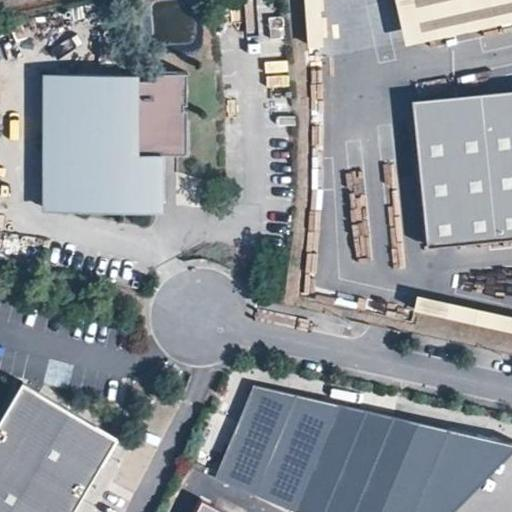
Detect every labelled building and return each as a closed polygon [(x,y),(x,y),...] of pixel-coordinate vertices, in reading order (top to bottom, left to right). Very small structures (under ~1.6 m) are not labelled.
[(261,0),(263,17),(285,15),(284,0),(261,0)] [(511,18),(511,0),(396,0),(405,41),(511,18)] [(188,154),(188,72),(154,72),(154,80),(131,80),(131,75),(47,75),(47,210),(155,209),(155,154),(188,154)] [(484,114),(503,113),(502,106),(511,104),(511,89),(412,99),(427,246),(496,239),(484,114)] [(511,104),(502,106),(503,113),(484,114),(496,239),(511,237),(511,104)] [(511,314),(418,294),(415,309),(511,329),(511,314)] [(22,381),(0,417),(0,480),(52,511),(69,511),(115,437),(22,381)] [(420,420),(254,384),(215,477),(298,511),(411,511),(429,471),(403,460),(420,420)] [(450,511),(511,449),(511,441),(420,420),(403,460),(429,471),(411,511),(450,511)] [(52,511),(0,480),(0,511),(52,511)] [(227,511),(202,499),(195,511),(227,511)]
